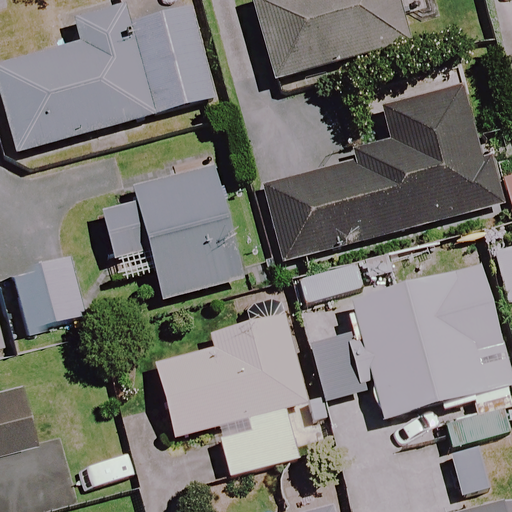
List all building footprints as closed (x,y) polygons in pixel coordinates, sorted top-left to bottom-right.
[(255,0),(246,3),(253,28),(271,89),(401,53),(386,0),(255,0)] [(207,108),(181,14),(121,31),(118,19),(77,31),(82,49),(0,71),(0,124),(11,163),(207,108)] [(511,65),(495,70),(511,127),(511,65)] [(383,116),(391,149),(370,155),(340,162),(343,174),(261,196),(280,269),(496,212),(481,158),(472,160),(455,96),(383,116)] [(236,290),(209,178),(130,198),(136,224),(100,232),(115,291),(151,282),(158,309),(236,290)] [(511,252),(490,258),(504,311),(511,308),(511,252)] [(80,325),(65,266),(6,281),(22,340),(80,325)] [(476,275),(341,313),(351,350),(338,354),(351,401),(365,397),(375,432),(509,394),(476,275)] [(206,346),(209,356),(150,371),(170,446),(213,435),(226,485),(294,467),(280,415),(304,409),(276,307),(247,315),(252,333),(206,346)] [(0,458),(27,452),(12,393),(0,395),(0,458)]
